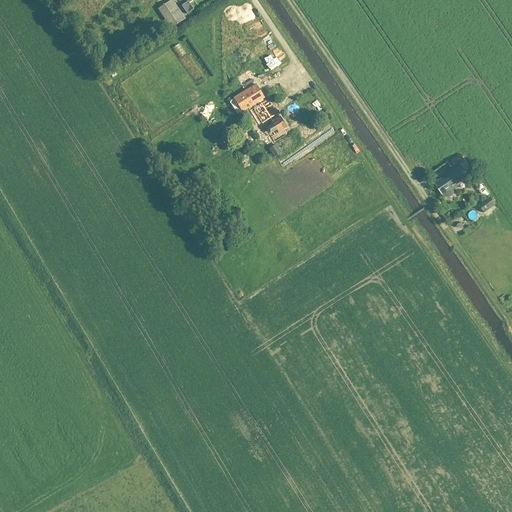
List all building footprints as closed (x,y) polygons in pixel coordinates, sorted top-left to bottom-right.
[(171,0),(170,0),(157,9),(170,29),(184,19),(193,13),(186,4),(178,9),(171,0)] [(264,99),(255,85),(233,99),(242,112),(264,99)] [(264,126),(271,137),(286,127),(279,117),(264,126)] [(245,124),(233,133),(235,137),(238,135),(239,137),(249,130),(245,124)] [(228,144),(223,137),(218,141),(222,148),(228,144)] [(249,144),(245,137),(239,141),(243,147),(249,144)] [(275,145),(268,149),(273,158),(280,153),(275,145)] [(451,161),(455,167),(464,161),(460,155),(451,161)] [(458,168),(435,185),(442,195),(443,194),(445,197),(446,198),(448,197),(451,195),(452,194),(452,192),(450,190),(466,179),(458,168)] [(478,206),(484,214),(495,205),(490,198),(478,206)]
